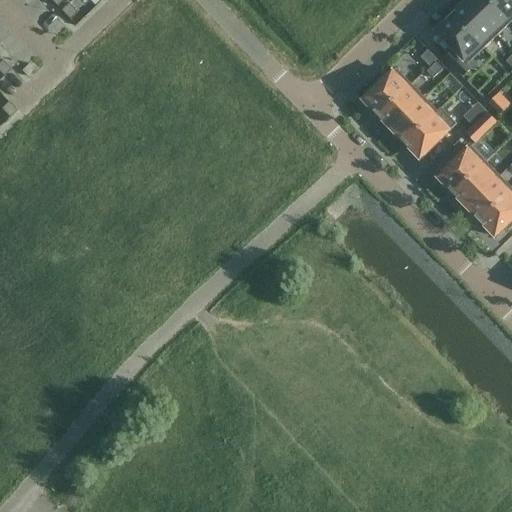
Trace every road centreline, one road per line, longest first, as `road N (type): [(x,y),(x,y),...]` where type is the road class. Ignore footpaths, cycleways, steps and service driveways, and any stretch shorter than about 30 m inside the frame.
road 1 (residential): [(10,511),(131,365),(358,155)]
road 2 (residential): [(487,291),(358,155)]
road 3 (residential): [(417,0),(309,103)]
road 4 (residential): [(309,103),(207,0)]
